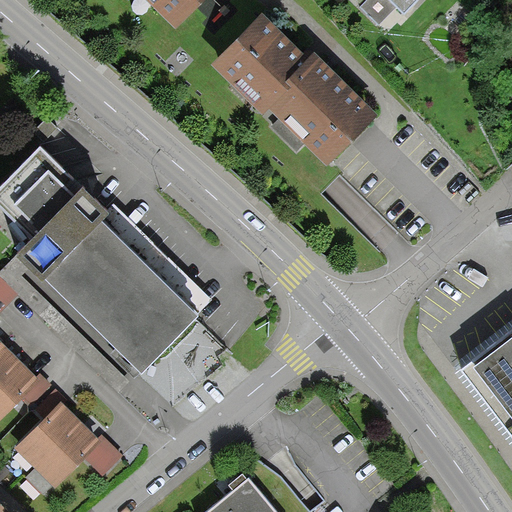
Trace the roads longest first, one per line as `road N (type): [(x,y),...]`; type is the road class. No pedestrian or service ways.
road 1 (primary): [(343,320),(0,10)]
road 2 (residential): [(343,320),(109,511)]
road 3 (primary): [(490,511),(343,320)]
road 4 (residential): [(343,320),(411,276),(511,186)]
